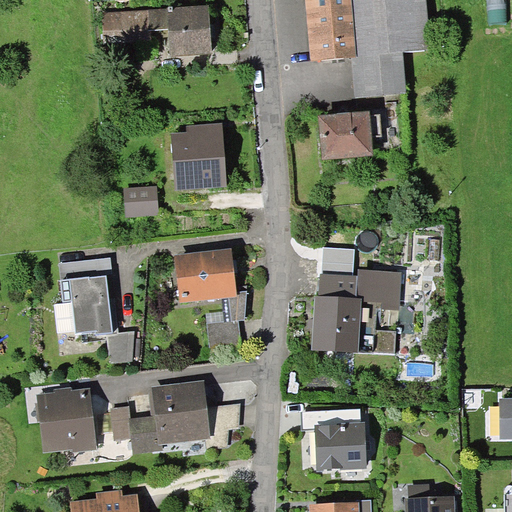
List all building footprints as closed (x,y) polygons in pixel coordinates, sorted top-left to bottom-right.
[(423,53),(418,0),(307,0),(314,63),(351,60),(391,56),(423,53)] [(169,57),(209,54),(206,12),(170,14),(170,11),(166,12),(167,14),(151,15),(151,17),(101,19),(102,42),(148,39),(148,32),(168,30),(169,57)] [(395,96),(391,56),(351,60),(354,100),(395,96)] [(365,121),(365,118),(319,122),(323,160),(368,157),(366,139),(377,138),(375,120),(365,121)] [(179,184),(217,182),(214,134),(191,135),(192,144),(176,146),(179,184)] [(125,218),(155,216),(154,191),(123,193),(125,218)] [(180,301),(232,295),(227,256),(175,262),(180,301)] [(317,300),(316,316),(314,352),(367,356),(370,310),(379,310),(380,303),(394,304),(396,276),(381,275),(381,284),(319,280),(318,300),(317,300)] [(110,336),(104,279),(59,284),(61,305),(69,304),(73,337),(93,335),(93,338),(104,337),(110,336)] [(127,410),(126,410),(130,440),(131,454),(151,452),(149,440),(159,438),(159,443),(205,438),(206,450),(224,448),(225,430),(204,432),(199,388),(153,393),(157,422),(129,425),(127,410)] [(71,443),(88,441),(83,396),(40,401),(46,451),(72,448),(71,443)] [(511,438),(511,404),(500,405),(500,439),(511,438)] [(113,442),(130,440),(126,410),(110,412),(113,442)] [(365,425),(321,428),(323,469),(368,466),(365,425)] [(136,511),(135,501),(120,503),(119,496),(95,498),(96,506),(80,507),(80,511),(136,511)] [(456,511),(455,499),(410,502),(410,511),(456,511)]
